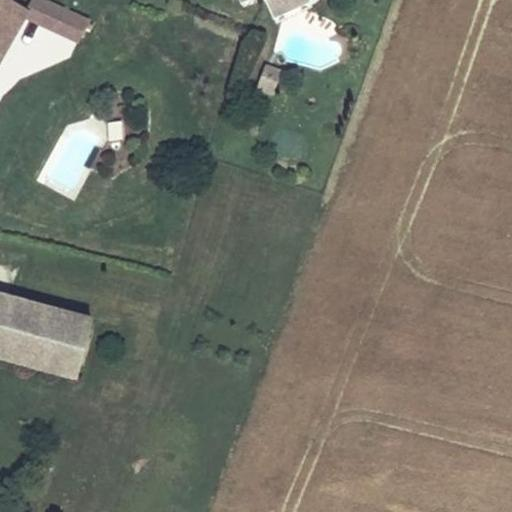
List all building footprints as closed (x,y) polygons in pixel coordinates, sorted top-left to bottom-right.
[(20,0),(0,0),(0,28),(14,36),(24,16),(77,43),(89,19),(48,0),(28,0),(27,3),(20,0)] [(260,0),(266,12),(295,0),(260,0)] [(14,36),(0,28),(0,61),(1,62),(14,36)] [(272,91),(278,67),(262,63),(255,87),(272,91)] [(0,285),(0,352),(7,354),(23,292),(0,285)] [(92,310),(23,292),(7,354),(76,372),(92,310)]
